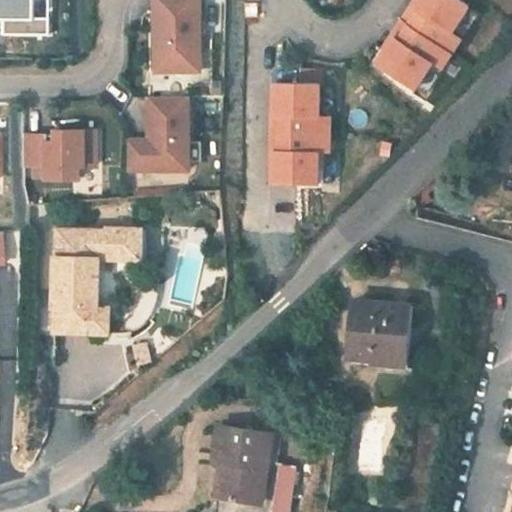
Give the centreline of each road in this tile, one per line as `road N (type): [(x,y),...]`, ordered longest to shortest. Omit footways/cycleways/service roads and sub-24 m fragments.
road 1 (residential): [(35,491),(114,450),(372,206)]
road 2 (residential): [(284,8),(262,36),(264,236)]
road 3 (residential): [(372,206),(511,72)]
road 4 (residential): [(0,80),(96,76),(112,60),(114,0)]
road 5 (residential): [(511,360),(478,511)]
road 6 (unknown): [(35,491),(67,340)]
road 7 (residential): [(372,206),(403,234),(511,260)]
road 8 (residential): [(389,0),(356,34),(336,40),(284,8)]
